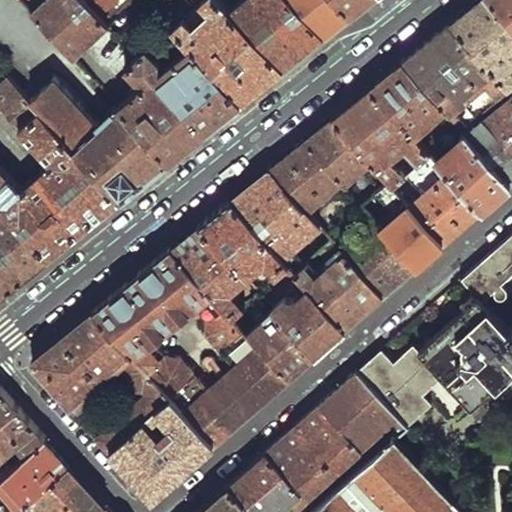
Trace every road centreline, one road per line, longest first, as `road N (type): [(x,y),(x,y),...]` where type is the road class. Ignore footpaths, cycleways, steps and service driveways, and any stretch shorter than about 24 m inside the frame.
road 1 (residential): [(0,362),(126,503),(156,507),(511,200)]
road 2 (residential): [(0,338),(423,0)]
